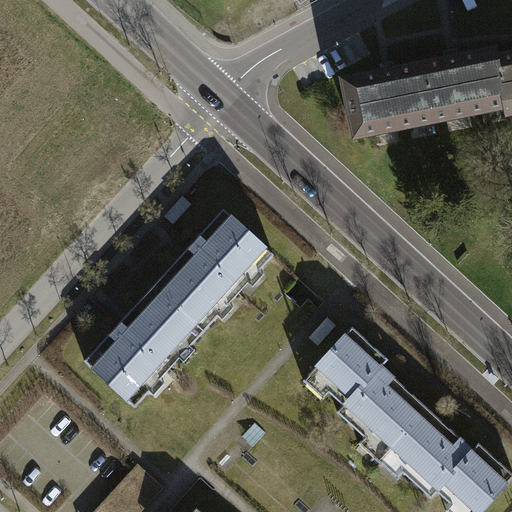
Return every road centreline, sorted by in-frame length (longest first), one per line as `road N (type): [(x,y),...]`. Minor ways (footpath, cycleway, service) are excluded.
road 1 (secondary): [(224,96),(511,360)]
road 2 (residential): [(0,346),(224,96)]
road 3 (residential): [(224,96),(267,57),(373,0)]
road 4 (secondary): [(117,0),(224,96)]
